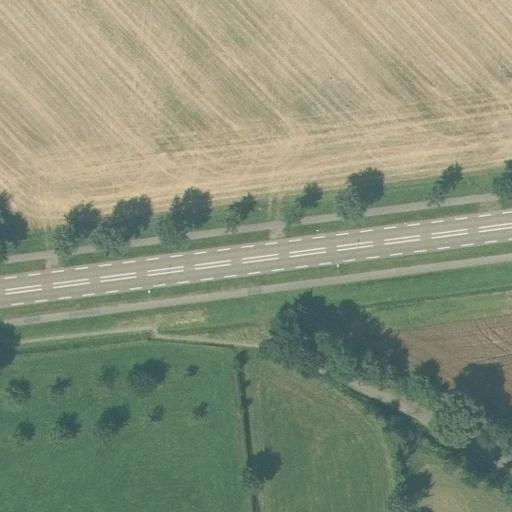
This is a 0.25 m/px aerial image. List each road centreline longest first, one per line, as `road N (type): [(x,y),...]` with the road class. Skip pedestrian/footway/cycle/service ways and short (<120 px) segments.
road 1 (secondary): [(0,294),(511,226)]
road 2 (unclassified): [(511,465),(275,346)]
